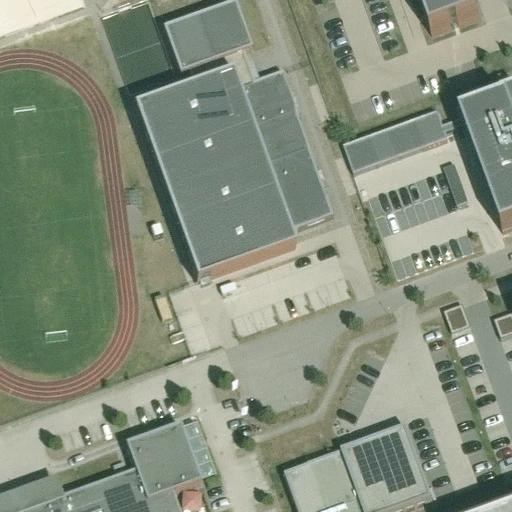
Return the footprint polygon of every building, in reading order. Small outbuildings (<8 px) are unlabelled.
[(471,0),(420,0),(433,35),(478,18),(471,0)] [(282,76),(256,85),(245,55),(249,53),(232,6),(156,34),(174,82),(185,78),(189,89),(125,113),(189,288),(294,249),(288,234),(334,217),(282,76)] [(468,137),(503,235),(511,231),(511,100),(461,119),(468,137)] [(349,297),(334,248),(286,263),(301,308),(308,306),(309,310),(349,297)] [(220,291),(239,337),(258,329),(255,322),(262,319),(246,281),(220,291)] [(451,337),(468,331),(460,310),(443,316),(451,337)] [(180,428),(126,448),(136,477),(62,504),(55,484),(0,503),(0,511),(176,511),(171,496),(201,485),(180,428)] [(342,454),(285,474),(298,511),(409,511),(432,504),(408,432),(342,454)]
